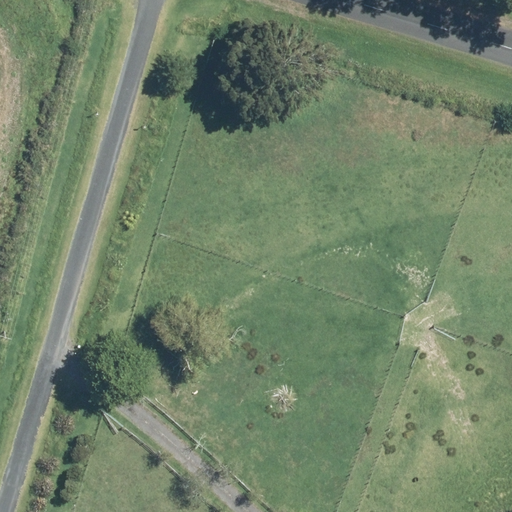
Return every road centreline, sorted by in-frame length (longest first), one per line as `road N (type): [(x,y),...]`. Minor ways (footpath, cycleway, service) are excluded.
road 1 (residential): [(4,511),(152,0)]
road 2 (unclassified): [(334,0),(511,53)]
